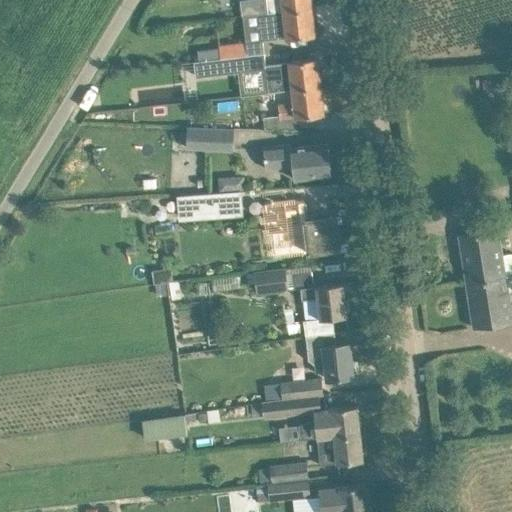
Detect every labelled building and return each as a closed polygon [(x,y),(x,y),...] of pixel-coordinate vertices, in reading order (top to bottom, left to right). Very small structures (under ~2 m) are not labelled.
[(311,0),(266,0),(268,12),(284,10),(312,6),(311,0)] [(268,12),(259,13),(262,39),(262,40),(271,38),(287,37),(315,34),(312,6),(284,10),(268,12)] [(247,41),(219,44),(220,47),(220,48),(221,57),(235,55),(248,54),(247,41)] [(220,48),(211,49),(212,58),(221,57),(220,48)] [(198,60),(194,60),(196,76),(238,71),(266,68),(265,63),(264,63),(263,52),(248,54),(235,55),(221,57),(212,58),(198,60)] [(269,91),(293,88),(321,85),(318,58),(265,63),(266,68),(269,91)] [(495,77),(483,78),(484,91),(496,90),(495,77)] [(321,85),(293,88),(294,102),(278,104),(279,114),(263,116),(265,127),(265,128),(297,129),(296,115),(324,112),(321,85)] [(187,146),(234,148),(235,128),(187,127),(187,146)] [(266,167),(273,166),(293,164),(295,178),(331,174),(328,143),(292,146),(292,142),(263,145),(266,167)] [(243,191),(177,195),(179,220),(245,215),(243,191)] [(264,201),(267,232),(291,229),(292,238),(306,236),(308,251),(339,247),(336,215),(293,220),(290,198),(264,201)] [(466,281),(511,274),(511,251),(511,252),(503,253),(499,227),(459,233),(466,281)] [(289,288),(286,266),(246,270),(248,283),(256,283),(257,292),(289,288)] [(511,274),(466,281),(474,327),(511,321),(511,312),(509,291),(511,289),(511,274)] [(303,298),(306,319),(320,318),(347,315),(343,282),(300,287),(301,298),(303,298)] [(306,335),(309,359),(315,364),(316,371),(323,370),(326,373),(326,377),(354,374),(350,341),(336,343),(334,332),(306,335)] [(280,381),(282,398),(308,395),(308,394),(322,393),(321,377),(280,381)] [(308,395),(282,398),(261,400),(263,417),(310,412),(308,395)] [(300,438),(317,436),(360,431),(357,404),(314,409),(315,419),(299,424),(300,438)] [(185,413),(142,419),(145,437),(188,431),(185,413)] [(360,431),(317,436),(320,464),(363,459),(360,431)] [(260,483),(268,482),(308,477),(306,460),(270,464),(271,467),(259,468),(260,483)] [(268,482),(269,499),(310,495),(308,477),(268,482)] [(323,487),(319,488),(322,511),(321,511),(350,511),(369,510),(366,483),(323,487)]
